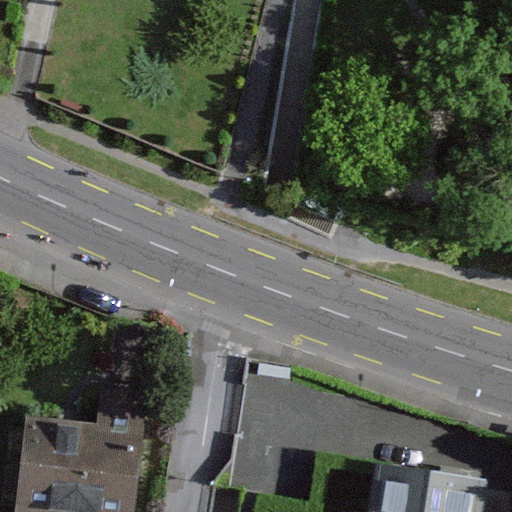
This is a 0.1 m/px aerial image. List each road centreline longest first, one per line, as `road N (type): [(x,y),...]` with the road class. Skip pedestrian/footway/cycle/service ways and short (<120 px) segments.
road 1 (secondary): [(227,280),(511,377)]
road 2 (secondary): [(0,183),(227,280)]
road 3 (residential): [(188,511),(227,280)]
